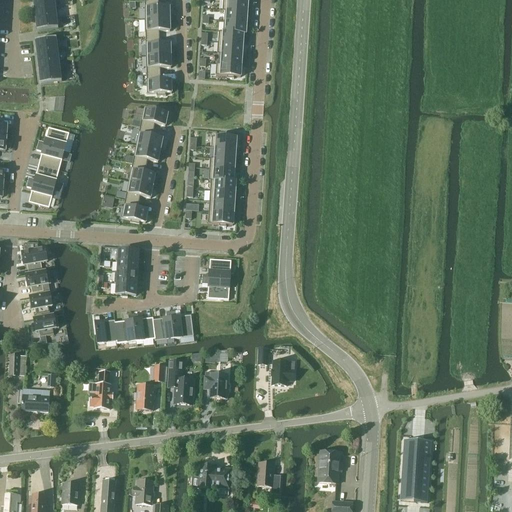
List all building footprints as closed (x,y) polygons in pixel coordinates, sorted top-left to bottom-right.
[(32,0),(34,10),(56,8),(54,0),(32,0)] [(223,1),(222,12),(224,12),(247,14),(248,2),(225,1),(223,1)] [(146,2),(144,2),(145,21),(170,21),(169,8),(158,9),(158,2),(146,2)] [(35,21),(57,18),(56,8),(34,10),(35,21)] [(224,12),(224,23),(246,24),(247,14),(224,12)] [(57,18),(35,21),(36,32),(58,30),(57,18)] [(170,21),(145,21),(145,40),(159,39),(159,33),(170,33),(170,21)] [(224,23),(223,34),(244,35),(246,35),(246,24),(224,23)] [(219,33),(218,44),(243,46),(244,35),(223,34),(219,33)] [(36,53),(57,50),(56,39),(35,42),(36,53)] [(159,39),(145,40),(146,58),(171,57),(170,45),(159,45),(159,39)] [(218,44),(217,55),(219,55),(242,57),(243,46),(218,44)] [(37,64),(59,61),(57,50),(36,53),(37,64)] [(219,55),(219,66),(241,67),(242,57),(219,55)] [(171,57),(146,58),(147,77),(159,76),(159,70),(171,69),(171,57)] [(38,74),(60,72),(59,61),(37,64),(38,74)] [(216,65),(216,77),(227,77),(227,79),(233,80),(233,78),(241,78),(241,67),(219,66),(216,65)] [(60,72),(38,74),(40,86),(61,83),(61,82),(60,72)] [(159,76),(147,77),(147,95),(156,94),(156,97),(165,97),(165,94),(172,94),(171,82),(160,83),(159,76)] [(144,111),(140,129),(152,132),(153,126),(165,128),(168,116),(144,111)] [(38,142),(37,147),(43,148),(63,154),(64,153),(68,135),(48,129),(44,144),(38,142)] [(140,129),(136,147),(160,152),(163,140),(151,138),(152,132),(140,129)] [(212,138),(211,149),(215,150),(236,151),(236,140),(229,139),(229,137),(223,137),(222,139),(212,138)] [(37,147),(36,152),(41,153),(38,167),(59,173),(59,172),(61,162),(70,164),(72,156),(69,155),(63,154),(43,148),(37,147)] [(136,147),(133,165),(145,168),(146,161),(158,164),(160,152),(136,147)] [(215,150),(214,160),(235,161),(236,151),(215,150)] [(210,160),(209,171),(234,172),(235,161),(214,160),(210,160)] [(133,165),(129,183),(153,188),(155,176),(144,174),(145,168),(133,165)] [(29,179),(27,184),(54,191),(59,173),(38,167),(34,181),(29,179)] [(209,171),(208,182),(211,182),(234,183),(234,172),(209,171)] [(211,182),(210,193),(235,195),(236,183),(234,183),(211,182)] [(129,183),(125,201),(138,203),(139,197),(151,199),(153,188),(129,183)] [(27,184),(26,189),(32,190),(28,204),(49,209),(52,199),(59,201),(60,198),(62,193),(54,191),(27,184)] [(210,193),(209,204),(234,205),(235,195),(210,193)] [(125,201),(122,219),(131,221),(130,224),(138,226),(139,223),(145,224),(148,212),(136,210),(138,203),(125,201)] [(209,204),(208,214),(233,216),(234,205),(209,204)] [(208,214),(208,225),(219,226),(219,228),(225,228),(226,226),(233,226),(233,216),(208,214)] [(24,254),(21,255),(24,267),(27,267),(28,273),(45,270),(43,264),(50,263),(47,250),(41,251),(40,245),(41,245),(22,244),(22,245),(23,245),(24,254)] [(116,252),(115,263),(134,264),(138,264),(138,259),(138,253),(116,252)] [(202,276),(202,282),(229,284),(231,263),(210,262),(209,276),(202,276)] [(115,273),(115,274),(133,275),(137,275),(138,265),(138,264),(134,264),(115,263),(118,263),(117,273),(115,273)] [(51,272),(25,277),(28,289),(31,289),(32,295),(46,292),(45,286),(54,285),(51,272)] [(115,274),(114,285),(132,286),(136,286),(137,276),(137,275),(133,275),(115,274)] [(202,282),(202,285),(208,286),(207,300),(228,302),(229,284),(202,282)] [(114,285),(116,285),(116,296),(120,296),(120,299),(127,299),(127,297),(131,297),(136,297),(136,286),(132,286),(114,285)] [(52,295),(29,299),(32,312),(35,311),(36,317),(52,314),(51,308),(55,307),(52,295)] [(167,320),(153,322),(155,341),(154,341),(155,343),(174,340),(171,314),(166,315),(167,320)] [(175,314),(171,314),(174,340),(193,338),(191,317),(176,319),(175,314)] [(137,315),(133,316),(136,343),(154,341),(155,341),(153,322),(152,320),(138,322),(137,315)] [(59,316),(33,321),(36,334),(39,333),(40,339),(56,336),(55,330),(62,329),(59,316)] [(115,324),(114,324),(116,343),(116,345),(120,345),(132,343),(136,343),(133,316),(129,316),(128,317),(128,323),(118,324),(115,324)] [(99,318),(94,319),(95,325),(97,346),(109,344),(116,343),(114,324),(113,322),(106,323),(100,324),(99,318)] [(258,350),(257,367),(268,367),(268,350),(258,350)] [(19,378),(20,357),(19,357),(20,354),(10,353),(10,357),(9,357),(8,378),(19,378)] [(272,362),(271,387),(287,388),(287,383),(293,384),(294,372),(288,371),(288,363),(272,362)] [(168,376),(168,389),(175,390),(174,406),(191,407),(191,400),(194,400),(194,391),(192,391),(192,383),(181,382),(182,364),(169,363),(169,364),(168,376)] [(154,368),(153,383),(163,384),(164,368),(154,368)] [(90,396),(89,410),(109,411),(110,396),(109,396),(109,387),(108,387),(109,375),(99,374),(99,386),(95,386),(95,396),(90,396)] [(205,374),(204,390),(210,391),(209,400),(226,401),(226,393),(228,392),(228,386),(227,384),(227,377),(217,376),(215,375),(212,374),(205,374)] [(134,395),(133,402),(136,402),(135,411),(152,412),(154,389),(137,388),(137,395),(134,395)] [(23,397),(22,412),(48,414),(49,399),(49,393),(39,392),(23,391),(23,397)] [(404,441),(400,502),(426,504),(430,443),(404,441)] [(317,484),(338,486),(340,455),(319,454),(317,484)] [(271,496),(278,496),(279,482),(272,481),(273,466),(258,465),(257,488),(271,489),(271,496)] [(191,478),(191,489),(201,490),(212,491),(213,488),(220,489),(220,490),(228,490),(228,489),(235,490),(236,476),(229,476),(230,471),(221,471),(221,472),(214,471),(214,468),(200,467),(199,479),(191,478)] [(129,493),(129,494),(129,495),(129,496),(130,497),(131,498),(132,498),(136,498),(135,506),(151,507),(153,484),(137,482),(136,490),(133,490),(132,490),(131,490),(130,491),(129,492),(129,493)] [(103,483),(100,511),(112,511),(115,484),(103,483)] [(63,485),(62,506),(77,507),(78,486),(63,485)] [(26,511),(25,511),(44,511),(45,497),(32,496),(31,507),(26,507),(26,511)] [(15,511),(16,503),(19,504),(19,498),(17,498),(17,497),(6,497),(5,508),(0,508),(0,511),(15,511)]
